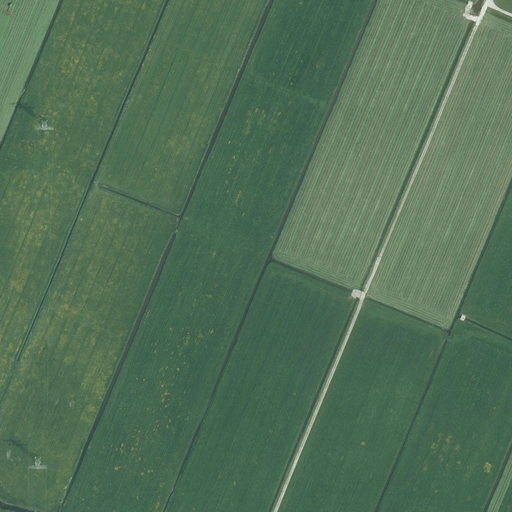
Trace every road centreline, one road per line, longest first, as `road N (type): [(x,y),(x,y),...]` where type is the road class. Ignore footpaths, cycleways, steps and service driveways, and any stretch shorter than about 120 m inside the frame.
road 1 (track): [(276,511),(479,20),(469,18)]
road 2 (track): [(174,253),(279,0)]
